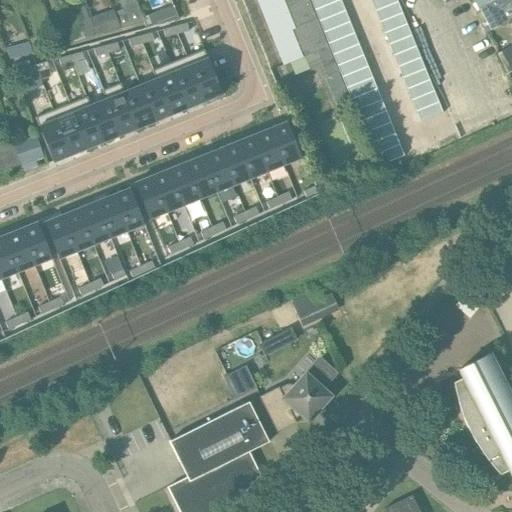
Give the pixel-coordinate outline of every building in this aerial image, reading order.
[(114,13),(120,29),(129,27),(143,22),(134,0),(117,0),(122,10),(114,13)] [(281,0),(294,30),(291,31),(301,57),(304,56),(329,46),(327,41),(325,36),(323,30),(321,26),(318,19),(316,16),(314,8),(312,5),(310,0),(281,0)] [(340,0),(333,0),(314,8),(316,16),(318,19),(344,9),(340,0)] [(372,0),(376,8),(397,0),(372,0)] [(398,0),(397,0),(376,8),(381,20),(403,11),(398,0)] [(497,1),(496,0),(473,0),(480,11),(482,10),(497,1)] [(511,0),(498,0),(497,1),(482,10),(494,30),(507,22),(500,11),(511,3),(511,0)] [(96,35),(90,18),(88,18),(83,4),(59,13),(69,43),(96,35)] [(344,9),(318,19),(321,26),(323,30),(349,20),(344,9)] [(120,29),(114,13),(112,10),(90,18),(96,35),(120,29)] [(403,11),(381,20),(385,31),(408,22),(403,11)] [(156,12),(142,17),(143,19),(144,22),(146,27),(160,23),(156,12)] [(349,20),(323,30),(325,36),(327,41),(353,31),(349,20)] [(408,22),(385,31),(390,42),(412,33),(408,22)] [(187,23),(175,27),(177,34),(177,35),(189,31),(187,23)] [(175,27),(163,30),(165,38),(177,35),(177,34),(175,27)] [(353,31),(327,41),(329,46),(332,53),(358,42),(353,31)] [(152,33),(140,36),(142,44),(154,41),(152,33)] [(412,33),(390,42),(395,53),(417,44),(412,33)] [(140,36),(128,40),(130,48),(142,44),(140,36)] [(32,54),(29,42),(5,48),(9,60),(32,54)] [(358,42),(332,53),(336,64),(362,53),(358,42)] [(117,43),(105,46),(107,54),(119,51),(117,43)] [(417,44),(395,53),(399,64),(421,55),(417,44)] [(105,46),(93,49),(96,57),(107,54),(105,46)] [(332,53),(329,46),(304,56),(310,70),(320,66),(337,110),(352,104),(345,86),(341,75),(336,64),(332,53)] [(511,46),(506,49),(498,54),(509,73),(511,71),(511,46)] [(204,50),(186,57),(204,102),(222,95),(204,50)] [(82,52),(70,56),(72,64),(84,60),(82,52)] [(362,53),(336,64),(341,75),(367,64),(362,53)] [(421,55),(399,64),(404,75),(426,66),(421,55)] [(70,56),(59,59),(61,67),(72,64),(70,56)] [(186,57),(169,64),(188,109),(204,102),(186,57)] [(47,62),(35,65),(37,73),(49,70),(47,62)] [(169,64),(153,70),(171,116),(182,112),(188,109),(169,64)] [(367,64),(341,75),(345,86),(371,75),(367,64)] [(35,65),(24,69),(26,77),(37,73),(35,65)] [(426,66),(404,75),(408,87),(430,77),(426,66)] [(155,80),(140,86),(154,123),(171,116),(153,70),(152,71),(155,79),(155,80)] [(371,75),(345,86),(350,97),(376,87),(371,75)] [(430,77),(408,87),(413,98),(435,89),(430,77)] [(119,84),(103,91),(121,136),(138,129),(119,84)] [(120,84),(119,84),(138,129),(154,123),(140,86),(124,92),(120,84)] [(376,87),(350,97),(354,108),(380,98),(376,87)] [(435,89),(413,98),(417,109),(439,100),(435,89)] [(87,97),(86,97),(104,143),(121,136),(103,91),(102,91),(105,100),(90,106),(87,97)] [(86,97),(69,104),(87,149),(95,146),(104,143),(86,97)] [(380,98),(354,108),(359,119),(385,109),(380,98)] [(439,100),(417,109),(422,120),(444,111),(439,100)] [(69,104),(53,111),(71,156),(87,149),(69,104)] [(385,109),(359,119),(363,131),(389,120),(385,109)] [(53,111),(35,118),(38,127),(47,148),(53,163),(71,156),(53,111)] [(389,120),(363,131),(368,142),(394,131),(389,120)] [(286,122),(269,129),(284,166),(301,159),(286,122)] [(269,129),(253,136),(267,172),(284,166),(269,129)] [(394,131),(368,142),(373,153),(398,142),(394,131)] [(253,136),(236,143),(250,179),(267,172),(253,136)] [(15,146),(17,150),(22,164),(42,156),(36,138),(15,146)] [(398,142),(373,153),(377,164),(403,153),(398,142)] [(236,143),(219,150),(233,186),(250,179),(236,143)] [(0,156),(0,171),(22,164),(17,150),(0,156)] [(219,150),(202,156),(216,193),(233,186),(219,150)] [(202,156),(185,163),(200,200),(216,193),(202,156)] [(185,163),(168,170),(183,206),(200,200),(185,163)] [(168,170),(151,177),(166,213),(183,206),(168,170)] [(151,177),(134,184),(149,220),(166,213),(151,177)] [(314,187),(303,192),(307,199),(317,194),(314,187)] [(129,189),(112,196),(126,232),(144,225),(129,189)] [(288,192),(277,197),(280,205),(291,200),(288,192)] [(112,196),(95,202),(110,239),(126,232),(112,196)] [(277,197),(266,202),(269,210),(280,205),(277,197)] [(85,206),(78,209),(93,246),(110,239),(95,202),(85,206)] [(255,207),(244,212),(247,220),(258,215),(255,207)] [(78,209),(62,216),(76,252),(93,246),(78,209)] [(244,212),(233,217),(236,225),(237,225),(247,220),(244,212)] [(59,217),(44,223),(59,259),(76,252),(62,216),(59,217)] [(222,222),(211,227),(215,235),(226,230),(222,222)] [(37,223),(19,230),(34,266),(52,259),(37,223)] [(211,227),(200,233),(204,240),(215,235),(211,227)] [(19,230),(3,237),(17,273),(34,266),(19,230)] [(3,237),(0,237),(0,278),(1,280),(15,274),(17,273),(3,237)] [(190,237),(179,242),(182,250),(193,245),(190,237)] [(179,242),(168,247),(171,255),(182,250),(179,242)] [(151,262),(140,267),(144,274),(154,269),(151,262)] [(140,267),(129,272),(133,279),(144,274),(140,267)] [(122,269),(111,274),(114,281),(125,276),(122,269)] [(100,279),(89,284),(89,285),(92,291),(103,286),(100,279)] [(89,284),(78,289),(81,296),(92,291),(89,285),(89,284)] [(323,298),(321,294),(293,307),(302,327),(339,310),(331,294),(323,298)] [(59,298),(49,303),(52,310),(63,305),(59,298)] [(49,303),(38,308),(41,315),(52,310),(49,303)] [(27,313),(16,318),(16,319),(19,325),(30,320),(27,313)] [(16,318),(5,323),(8,330),(19,325),(16,319),(16,318)] [(282,341),(291,343),(297,340),(291,328),(278,334),(282,341)] [(511,397),(490,354),(458,370),(462,378),(453,383),(456,395),(460,408),(464,420),(470,432),(476,444),(484,455),(492,466),(500,475),(509,470),(511,476),(511,397)] [(279,387),(259,397),(268,415),(277,433),(296,423),(295,421),(300,415),(308,422),(331,396),(323,390),(338,374),(321,359),(307,375),(305,374),(293,387),(291,384),(287,385),(279,388),(279,387)] [(246,366),(223,377),(234,400),(257,388),(246,366)] [(268,442),(248,403),(169,442),(187,478),(167,487),(179,511),(226,511),(228,511),(260,475),(248,452),(268,442)] [(411,496),(384,509),(385,511),(419,511),(412,496),(411,496)]
